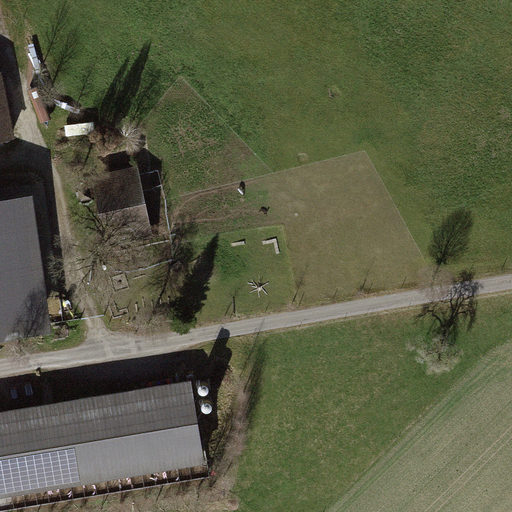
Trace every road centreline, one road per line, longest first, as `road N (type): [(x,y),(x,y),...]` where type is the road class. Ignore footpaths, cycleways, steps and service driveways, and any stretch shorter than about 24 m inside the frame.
road 1 (residential): [(511,286),(0,366)]
road 2 (track): [(0,20),(108,347)]
